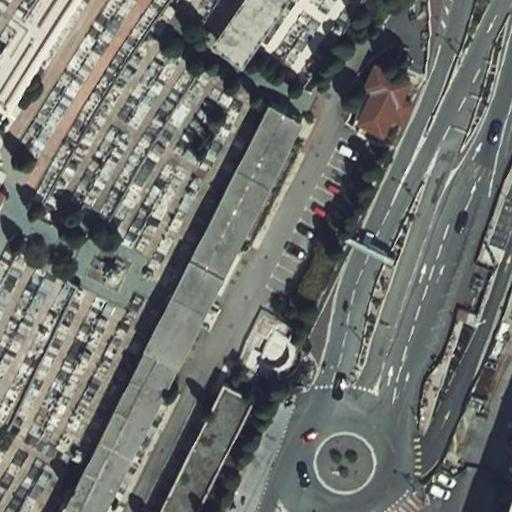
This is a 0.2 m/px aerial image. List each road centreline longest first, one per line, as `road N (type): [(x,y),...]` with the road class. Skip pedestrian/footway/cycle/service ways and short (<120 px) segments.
road 1 (primary): [(385,441),(440,249),(511,72)]
road 2 (primary): [(392,200),(356,289),(321,425)]
road 3 (primary): [(506,0),(428,149),(392,200)]
road 4 (primary): [(463,0),(392,200)]
